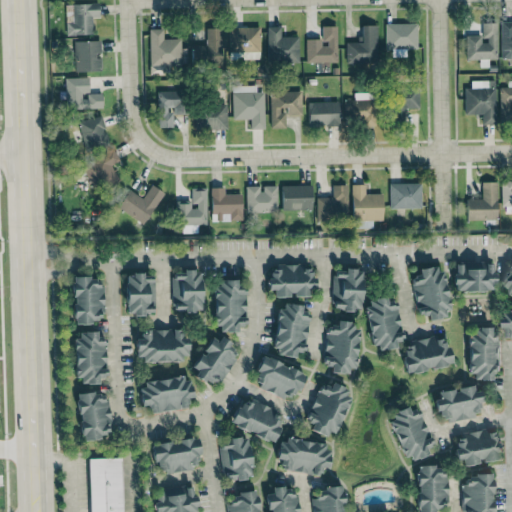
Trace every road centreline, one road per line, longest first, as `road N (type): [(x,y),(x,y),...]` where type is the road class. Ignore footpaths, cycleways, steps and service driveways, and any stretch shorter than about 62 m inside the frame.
road 1 (secondary): [(39,511),(20,0)]
road 2 (residential): [(195,149),(511,147)]
road 3 (residential): [(440,229),(436,0)]
road 4 (residential): [(195,149),(142,136),(123,85),(125,0)]
